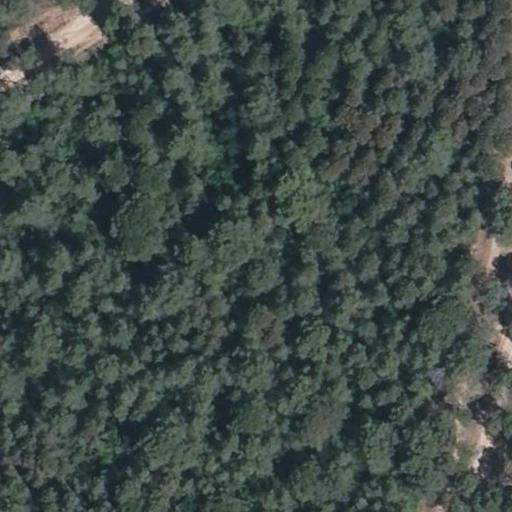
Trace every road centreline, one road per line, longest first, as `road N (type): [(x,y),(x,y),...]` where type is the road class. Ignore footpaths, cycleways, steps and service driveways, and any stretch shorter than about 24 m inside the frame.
road 1 (track): [(474,511),(511,344)]
road 2 (track): [(114,0),(0,81)]
